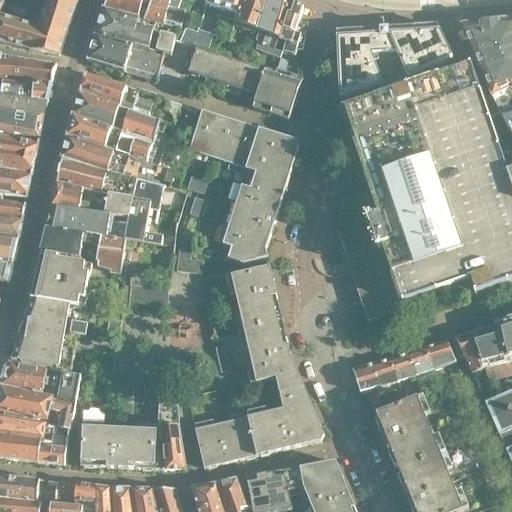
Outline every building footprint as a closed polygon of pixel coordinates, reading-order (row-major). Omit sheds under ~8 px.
[(67,35),(79,0),(47,0),(38,28),(0,16),(0,45),(61,55),(67,35)] [(107,0),(104,11),(141,20),(144,21),(151,0),(107,0)] [(163,0),(151,0),(144,21),(165,26),(170,2),(163,0)] [(163,0),(170,2),(165,26),(180,29),(185,12),(179,10),(182,0),(163,0)] [(207,0),(205,4),(237,16),(243,0),(207,0)] [(243,0),(237,16),(235,23),(234,24),(259,32),(268,0),(243,0)] [(268,0),(259,32),(254,49),(276,56),(277,52),(281,40),(291,7),(292,3),(286,0),(268,0)] [(281,40),(277,52),(295,56),(297,51),(302,51),(301,42),(302,31),(304,25),(300,23),(299,23),(303,9),(292,3),(291,7),(281,40)] [(104,10),(96,38),(133,48),(150,52),(150,51),(155,30),(139,26),(141,20),(104,11),(104,10)] [(478,26),(462,27),(461,29),(474,57),(480,70),(508,129),(507,129),(511,138),(511,21),(500,23),(500,22),(487,24),(487,25),(481,26),(481,25),(478,25),(478,26)] [(438,27),(336,33),(340,101),(408,81),(452,60),(438,27)] [(184,31),(181,43),(195,48),(199,36),(184,31)] [(199,36),(195,48),(208,53),(214,36),(201,32),(199,36)] [(160,35),(156,52),(156,53),(163,54),(163,55),(172,57),(177,39),(169,37),(160,35)] [(96,38),(89,62),(125,73),(133,48),(96,38)] [(133,48),(125,73),(157,82),(156,81),(163,55),(163,54),(156,53),(156,52),(150,51),(150,52),(133,48)] [(227,60),(189,48),(182,72),(219,84),(227,60)] [(230,51),(228,60),(249,67),(252,58),(230,51)] [(0,56),(0,85),(3,85),(3,82),(51,86),(56,65),(0,56)] [(271,116),(289,122),(302,84),(303,80),(303,64),(298,64),(298,59),(289,57),(286,66),(283,78),(271,116)] [(265,72),(249,67),(228,60),(227,60),(219,84),(257,96),(265,72)] [(271,116),(283,78),(286,66),(276,63),(272,74),(265,72),(257,96),(253,110),(271,116)] [(407,87),(341,110),(369,193),(343,202),(337,229),(354,232),(356,221),(369,216),(371,222),(369,223),(372,233),(378,252),(375,260),(377,266),(388,264),(394,280),(402,305),(470,282),(474,295),(511,282),(511,173),(508,174),(493,129),(471,66),(407,87)] [(85,75),(80,94),(110,103),(110,104),(120,108),(131,112),(134,105),(129,104),(122,102),(125,91),(126,87),(85,75)] [(0,97),(1,98),(47,104),(51,86),(3,82),(3,85),(0,85),(0,97)] [(80,94),(73,117),(112,130),(114,131),(120,108),(110,104),(110,103),(80,94)] [(0,111),(44,118),(47,104),(1,98),(0,97),(0,111)] [(120,108),(114,131),(122,135),(154,146),(159,129),(160,122),(148,118),(153,103),(136,98),(135,102),(134,105),(131,112),(120,108)] [(0,132),(37,139),(40,140),(44,118),(0,111),(0,132)] [(202,112),(197,129),(189,153),(246,171),(259,130),(202,112)] [(70,129),(68,138),(115,153),(122,135),(114,131),(112,130),(73,117),(70,129)] [(242,187),(233,217),(273,230),(300,148),(297,142),(259,130),(246,171),(256,174),(251,190),(242,187)] [(115,153),(130,159),(158,167),(164,149),(154,146),(122,135),(115,153)] [(0,154),(36,160),(40,144),(36,143),(0,136),(0,154)] [(68,138),(62,162),(123,178),(126,170),(130,159),(115,153),(68,138)] [(182,149),(175,147),(173,154),(180,156),(182,149)] [(0,170),(32,175),(33,176),(36,160),(0,154),(0,170)] [(62,162),(58,184),(83,190),(83,192),(102,195),(104,190),(151,200),(149,211),(158,213),(163,188),(154,186),(123,178),(62,162)] [(163,183),(171,184),(172,185),(176,171),(167,169),(163,183)] [(0,195),(25,198),(28,199),(32,175),(0,170),(0,195)] [(192,178),(188,190),(204,196),(208,183),(192,178)] [(58,184),(52,209),(105,216),(110,196),(134,199),(130,220),(126,240),(144,243),(170,247),(171,238),(145,234),(151,200),(104,190),(102,195),(83,192),(83,190),(58,184)] [(52,209),(48,229),(101,238),(108,240),(108,238),(123,240),(126,222),(111,221),(111,218),(111,217),(130,220),(134,199),(110,196),(105,216),(52,209)] [(194,199),(185,230),(198,234),(207,203),(194,199)] [(0,218),(23,222),(26,206),(0,201),(0,218)] [(232,250),(228,261),(244,266),(268,260),(267,251),(273,230),(233,217),(223,247),(232,250)] [(0,283),(5,285),(5,284),(9,285),(9,283),(19,240),(22,223),(23,222),(0,218),(0,283)] [(48,231),(42,255),(96,262),(100,247),(101,238),(48,229),(48,230),(48,231)] [(179,234),(175,272),(201,274),(203,263),(189,261),(192,235),(179,234)] [(100,247),(96,262),(98,263),(97,267),(110,272),(110,274),(121,275),(126,242),(125,241),(125,240),(123,240),(108,238),(108,240),(101,238),(100,247)] [(42,255),(31,299),(82,309),(90,266),(97,267),(98,263),(96,262),(42,255)] [(270,268),(232,276),(242,322),(281,313),(270,268)] [(133,274),(132,286),(150,288),(151,277),(133,274)] [(132,286),(129,307),(167,311),(169,291),(150,288),(132,286)] [(75,348),(69,347),(70,338),(72,333),(86,336),(88,325),(81,324),(82,309),(31,299),(24,321),(22,329),(19,338),(12,360),(72,370),(75,348)] [(213,302),(205,304),(207,309),(207,310),(209,319),(211,326),(211,328),(218,325),(213,302)] [(281,313),(242,322),(253,370),(257,384),(276,379),(298,374),(292,360),(281,313)] [(511,319),(497,325),(505,359),(507,363),(511,361),(511,319)] [(110,320),(107,336),(119,338),(120,333),(122,323),(121,321),(110,320)] [(497,325),(457,338),(472,374),(487,368),(507,364),(505,359),(497,325)] [(446,341),(428,347),(436,371),(456,364),(446,341)] [(224,347),(216,349),(222,373),(229,371),(224,347)] [(428,347),(410,353),(418,378),(436,371),(428,347)] [(72,370),(100,375),(100,378),(112,380),(115,355),(104,353),(75,348),(72,370)] [(410,353),(392,359),(400,382),(415,378),(416,379),(418,378),(410,353)] [(372,365),(352,371),(352,373),(360,394),(381,388),(397,384),(397,383),(400,382),(392,359),(372,365)] [(487,368),(485,370),(490,382),(510,377),(511,376),(511,361),(507,363),(507,364),(487,368)] [(10,365),(2,387),(43,396),(44,389),(59,392),(62,374),(48,371),(15,366),(14,366),(10,365)] [(59,392),(58,400),(75,405),(75,401),(78,380),(75,379),(76,376),(63,374),(59,392)] [(283,411),(248,419),(257,458),(321,443),(325,437),(298,374),(276,379),(283,411)] [(511,380),(486,392),(482,394),(486,403),(486,404),(493,421),(511,412),(511,380)] [(1,390),(0,395),(0,413),(49,423),(51,412),(61,415),(58,428),(58,429),(61,429),(70,431),(70,430),(71,430),(75,405),(58,400),(54,399),(54,398),(43,396),(2,387),(2,388),(3,388),(2,390),(1,390)] [(117,388),(111,388),(111,397),(132,397),(132,389),(132,388),(127,388),(117,388)] [(376,404),(377,412),(399,403),(395,397),(376,404)] [(121,398),(121,415),(131,415),(131,398),(121,398)] [(399,472),(440,455),(417,399),(376,416),(377,420),(375,423),(393,468),(398,469),(399,472)] [(159,401),(158,429),(160,429),(160,441),(162,441),(164,470),(164,471),(186,470),(180,426),(177,402),(159,401)] [(158,429),(156,430),(156,432),(101,429),(102,411),(84,410),(81,467),(164,471),(164,470),(162,441),(160,441),(158,429)] [(511,412),(493,421),(499,436),(501,435),(504,443),(511,439),(511,412)] [(0,435),(41,440),(42,440),(50,441),(50,438),(68,440),(70,431),(61,429),(58,429),(58,428),(43,426),(43,424),(0,416),(0,435)] [(248,419),(196,431),(205,470),(257,458),(248,419)] [(0,435),(0,459),(39,464),(40,464),(62,466),(62,462),(66,462),(67,449),(52,448),(53,441),(50,441),(42,440),(41,440),(0,435)] [(463,511),(440,455),(399,472),(400,475),(398,479),(411,511),(463,511)] [(355,511),(335,463),(284,472),(288,492),(304,489),(313,511),(355,511)] [(284,472),(266,476),(272,511),(289,511),(292,511),(288,492),(284,472)] [(0,476),(0,502),(37,506),(38,504),(39,485),(39,481),(0,476)] [(247,479),(253,511),(272,511),(266,476),(247,479)] [(238,482),(237,482),(250,510),(250,511),(253,511),(247,479),(238,481),(238,482)] [(238,481),(216,486),(224,511),(250,511),(237,482),(238,482),(238,481)] [(57,484),(57,487),(55,502),(76,503),(77,486),(57,484)] [(76,503),(75,508),(95,510),(95,488),(77,486),(76,503)] [(192,491),(198,511),(224,511),(216,486),(192,491)] [(112,511),(110,490),(95,488),(95,510),(95,511),(112,511)] [(133,511),(131,491),(110,490),(112,511),(133,511)] [(131,491),(133,511),(157,511),(153,491),(131,491)] [(154,491),(153,491),(157,511),(181,511),(175,491),(154,491)] [(0,502),(0,511),(40,511),(41,506),(37,506),(0,502)] [(502,511),(498,503),(477,511),(502,511)]
